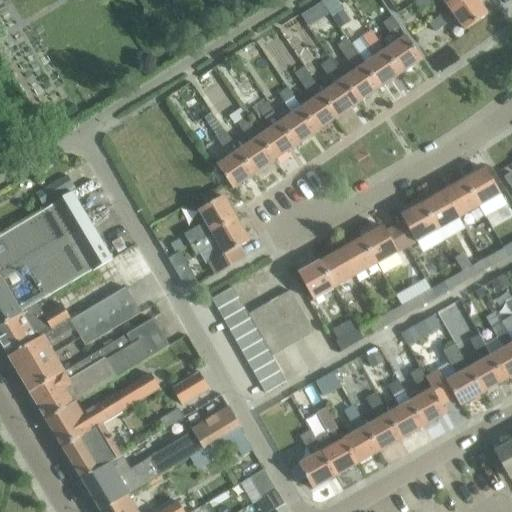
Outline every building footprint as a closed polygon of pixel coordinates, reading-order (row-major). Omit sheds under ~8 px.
[(356,10),(349,0),(332,0),(344,18),(356,10)] [(427,0),(417,0),(413,3),(420,12),(430,5),(427,0)] [(442,0),(449,10),(463,0),(442,0)] [(476,0),(463,0),(449,10),(464,31),(487,15),(476,0)] [(398,27),(391,17),(382,23),(389,33),(398,27)] [(439,17),(428,24),(434,33),(445,26),(439,17)] [(384,52),(377,41),(370,31),(361,38),(375,58),(363,66),(379,89),(400,75),(384,52)] [(405,37),(384,52),(400,75),(421,60),(405,37)] [(363,66),(350,46),(345,39),(336,46),(340,52),(354,72),(342,80),(358,103),(379,89),(363,66)] [(358,103),(342,80),(328,60),(319,66),(333,87),(321,95),(337,118),(358,103)] [(337,118),(321,95),(303,68),(293,74),(312,101),(300,109),(316,132),(337,118)] [(316,132),(300,109),(287,88),(277,95),(291,115),(280,123),(295,146),(316,132)] [(295,146),(280,123),(266,103),(257,109),(270,129),(259,137),(275,160),(295,146)] [(275,160),(259,137),(245,117),(236,123),(250,143),(238,151),(254,175),(275,160)] [(224,131),(215,138),(223,148),(232,142),(224,131)] [(217,166),(216,166),(227,181),(232,189),(254,175),(238,151),(217,166)] [(485,168),(464,180),(479,207),(485,218),(507,206),(500,195),(485,168)] [(511,172),(511,173),(503,179),(511,191),(511,172)] [(42,204),(72,186),(66,175),(36,193),(42,204)] [(479,207),(464,180),(443,192),(458,218),(479,207)] [(458,218),(443,192),(422,204),(437,230),(458,218)] [(0,238),(0,280),(1,280),(91,226),(73,195),(0,238)] [(190,245),(235,219),(222,196),(198,211),(206,224),(185,236),(190,245)] [(403,220),(394,226),(406,247),(437,230),(422,204),(401,216),(403,220)] [(249,242),(235,219),(190,245),(196,255),(216,243),(223,255),(213,261),(220,272),(244,258),(238,247),(249,242)] [(91,226),(1,280),(0,280),(0,327),(22,314),(37,305),(112,260),(91,226)] [(382,226),(361,238),(376,264),(406,247),(394,226),(385,231),(382,226)] [(376,264),(361,238),(340,250),(355,276),(376,264)] [(179,240),(170,245),(176,254),(184,249),(179,240)] [(511,243),(503,249),(508,258),(511,255),(511,243)] [(508,258),(503,249),(485,259),(490,267),(508,258)] [(340,250),(319,261),(334,288),(355,276),(340,250)] [(464,254),(455,259),(462,272),(471,267),(464,254)] [(334,288),(319,261),(298,273),(313,300),(334,288)] [(462,272),(460,273),(465,281),(482,272),(478,263),(471,267),(462,272)] [(191,273),(179,280),(186,291),(198,284),(191,273)] [(465,281),(460,273),(443,282),(448,291),(465,281)] [(504,275),(490,283),(495,293),(509,285),(504,275)] [(125,288),(70,320),(9,357),(30,393),(64,373),(51,352),(67,342),(68,345),(80,338),(85,346),(140,313),(125,288)] [(232,288),(211,300),(217,310),(238,299),(232,288)] [(280,297),(292,318),(301,312),(290,291),(280,297)] [(269,303),(281,324),(292,318),(280,297),(269,303)] [(399,306),(404,315),(421,305),(416,297),(399,306)] [(238,299),(217,310),(223,321),(244,309),(243,307),(238,299)] [(259,309),(271,330),(281,324),(269,303),(259,309)] [(22,314),(0,327),(0,343),(9,357),(70,320),(61,305),(44,316),(37,305),(22,314)] [(404,315),(399,306),(382,316),(387,325),(404,315)] [(244,309),(223,321),(229,331),(250,319),(248,316),(244,309)] [(259,309),(248,315),(260,336),(271,330),(259,309)] [(292,318),(304,339),(313,333),(301,312),(292,318)] [(281,324),(293,345),(304,339),(292,318),(281,324)] [(108,346),(64,373),(30,393),(46,420),(75,402),(117,378),(116,377),(169,345),(153,319),(108,346)] [(250,319),(229,331),(235,342),(256,330),(253,326),(250,319)] [(358,330),(363,338),(380,329),(375,320),(358,330)] [(496,338),(484,345),(486,347),(491,356),(505,381),(511,376),(511,342),(507,333),(501,323),(491,328),(496,338)] [(271,330),(283,351),(293,345),(281,324),(271,330)] [(256,330),(235,342),(241,352),(262,340),(259,335),(256,330)] [(271,330),(260,336),(272,357),(283,351),(271,330)] [(363,338),(358,330),(340,339),(345,348),(363,338)] [(480,337),(470,343),(475,353),(486,347),(484,345),(480,337)] [(262,340),(241,352),(247,363),(268,351),(264,345),(262,340)] [(436,372),(425,379),(431,390),(440,406),(455,397),(460,406),(482,393),(468,369),(455,344),(443,351),(449,363),(436,371),(436,372)] [(268,351),(247,363),(253,373),(274,361),(270,354),(268,351)] [(376,352),(365,359),(370,369),(382,362),(376,352)] [(491,356),(468,369),(482,393),(505,381),(491,356)] [(274,361),(253,373),(259,384),(280,372),(275,364),(274,361)] [(420,369),(409,375),(415,385),(425,379),(420,369)] [(280,372),(259,384),(265,394),(286,382),(280,372)] [(198,373),(171,389),(181,406),(208,390),(198,373)] [(75,402),(46,420),(63,448),(94,429),(98,427),(158,391),(150,377),(134,387),(132,385),(83,415),(75,402)] [(398,381),(388,387),(400,408),(387,415),(401,439),(423,427),(409,403),(409,402),(398,381)] [(409,402),(409,403),(423,427),(445,414),(440,406),(431,390),(421,396),(409,402)] [(377,420),(365,427),(379,452),(401,439),(387,415),(376,394),(366,399),(377,420)] [(354,406),(344,412),(355,433),(343,440),(357,464),(379,452),(365,427),(354,406)] [(117,459),(82,480),(101,511),(127,495),(128,495),(192,456),(241,427),(229,407),(191,429),(193,432),(131,469),(123,455),(117,459)] [(325,409),(316,414),(321,424),(328,435),(315,442),(321,452),(335,477),(357,464),(343,440),(337,429),(331,419),(325,409)] [(178,410),(160,421),(165,430),(183,418),(178,410)] [(98,427),(94,429),(63,448),(82,480),(117,459),(98,427)] [(241,427),(192,456),(198,466),(213,457),(215,461),(249,440),(241,427)] [(311,458),(299,465),(312,490),(335,477),(321,452),(315,442),(309,431),(299,437),(311,458)] [(511,476),(511,440),(494,451),(509,478),(511,476)] [(250,478),(262,499),(268,496),(277,490),(264,470),(250,478)] [(277,490),(268,496),(276,509),(285,504),(277,490)] [(127,495),(101,511),(184,511),(178,502),(161,511),(137,511),(128,495),(127,495)]
